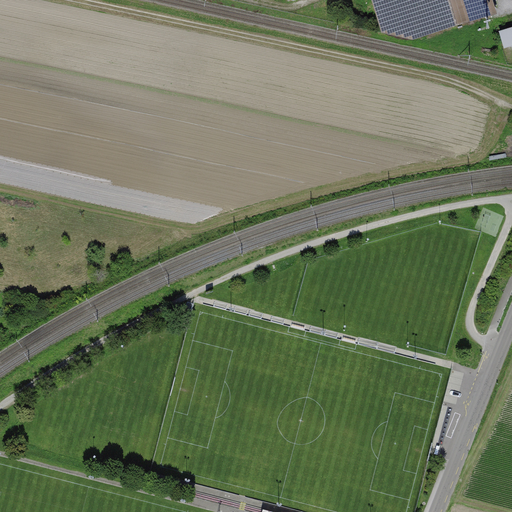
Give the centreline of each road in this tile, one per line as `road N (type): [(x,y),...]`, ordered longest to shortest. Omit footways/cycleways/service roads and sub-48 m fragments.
road 1 (track): [(511,197),(383,223),(238,272),(78,355),(0,407)]
road 2 (track): [(78,0),(446,79),(511,108)]
road 3 (residential): [(435,511),(511,322)]
road 4 (track): [(511,209),(470,312),(471,328),(488,347)]
